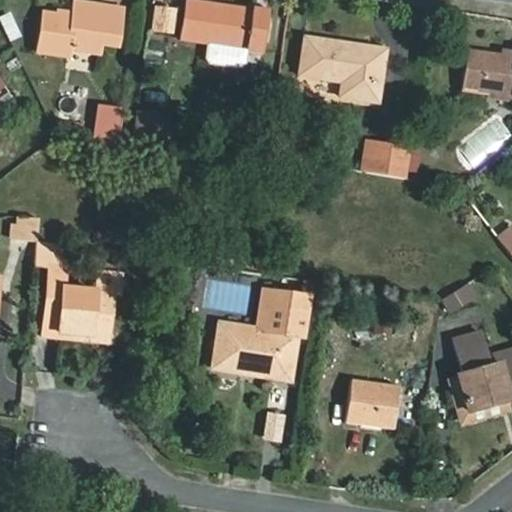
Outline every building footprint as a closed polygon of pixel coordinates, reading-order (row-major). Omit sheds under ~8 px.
[(75,3),(73,17),(102,19),(104,7),(75,3)] [(271,17),(188,3),(182,42),(212,46),(251,52),(266,54),(271,17)] [(102,19),(73,17),(42,11),(37,52),(65,56),(67,48),(97,53),(99,40),(114,41),(117,8),(104,7),(102,19)] [(178,14),(162,12),(160,29),(175,31),(178,14)] [(8,13),(0,16),(0,25),(7,42),(18,37),(8,13)] [(388,53),(307,40),(302,77),(344,83),(343,98),(381,103),(388,53)] [(251,52),(212,46),(210,62),(214,67),(245,71),(249,68),(251,52)] [(511,58),(469,51),(462,93),(511,101),(511,58)] [(471,171),(511,143),(511,136),(498,115),(453,145),(471,171)] [(125,119),(104,116),(99,149),(120,152),(125,119)] [(175,121),(143,117),(139,146),(181,151),(183,139),(173,138),(175,121)] [(298,145),(274,141),(271,161),(295,164),(298,145)] [(374,147),(370,176),(411,182),(414,153),(374,147)] [(0,171),(7,174),(13,157),(0,152),(0,171)] [(10,217),(8,240),(32,242),(34,219),(10,217)] [(511,231),(499,240),(505,248),(511,243),(511,231)] [(47,275),(43,336),(108,342),(111,299),(68,294),(69,275),(47,275)] [(452,311),(475,300),(468,286),(445,296),(452,311)] [(259,293),(256,328),(272,330),(276,296),(259,293)] [(272,330),(256,328),(223,324),(216,373),(292,384),(299,341),(304,341),(307,300),(276,296),(272,330)] [(108,342),(43,336),(43,342),(107,347),(108,342)] [(457,379),(468,417),(509,405),(511,404),(511,362),(504,365),(500,357),(488,360),(481,338),(451,347),(461,377),(457,379)] [(400,393),(349,386),(344,427),(394,434),(400,393)] [(511,415),(509,405),(468,417),(464,419),(468,430),(511,417),(511,415)]
